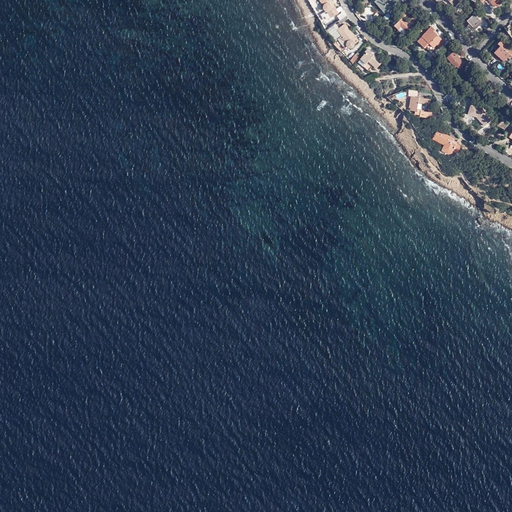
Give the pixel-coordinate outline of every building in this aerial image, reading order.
[(315,0),(307,0),(316,14),(322,11),(315,0)] [(330,17),(338,13),(332,1),(331,0),(319,0),(323,5),(322,6),(323,9),(324,11),(327,11),(322,14),(325,20),(330,17)] [(397,0),(376,0),(375,1),(379,5),(382,3),(387,9),(397,0)] [(410,13),(407,9),(400,15),(402,17),(394,25),(403,34),(411,26),(412,27),(418,21),(413,16),(408,22),(404,18),(410,13)] [(468,22),(472,26),(478,20),(475,17),(479,13),(475,9),(472,12),(473,13),(466,19),(469,22),(468,22)] [(348,18),(347,15),(338,21),(340,24),(348,18)] [(478,20),(472,26),(474,28),(481,22),(478,20)] [(342,35),(333,43),(342,52),(348,46),(348,47),(349,47),(350,47),(352,47),(353,47),(353,46),(353,45),(354,44),(354,43),(357,41),(345,24),(338,29),(342,35)] [(444,41),(440,38),(432,31),(434,28),(431,25),(421,36),(417,40),(424,47),(429,43),(432,47),(436,43),(438,41),(441,44),(444,41)] [(511,56),(511,55),(511,48),(501,38),(497,42),(499,44),(493,52),(503,60),(509,54),(511,56)] [(367,48),(364,51),(365,52),(361,58),(366,63),(367,61),(377,69),(383,61),(367,48)] [(465,64),(454,51),(447,56),(458,69),(465,64)] [(419,97),(420,92),(408,90),(408,95),(411,96),(409,107),(411,108),(410,110),(415,111),(414,114),(419,115),(419,116),(431,118),(432,111),(429,110),(428,112),(420,110),(421,109),(417,108),(418,102),(429,104),(430,99),(419,97)] [(471,104),(469,114),(476,116),(485,126),(490,121),(487,118),(489,117),(479,107),(471,104)] [(452,141),(453,139),(454,138),(437,130),(432,139),(444,145),(441,150),(447,153),(451,153),(454,150),(457,152),(460,146),(456,143),(452,141)]
